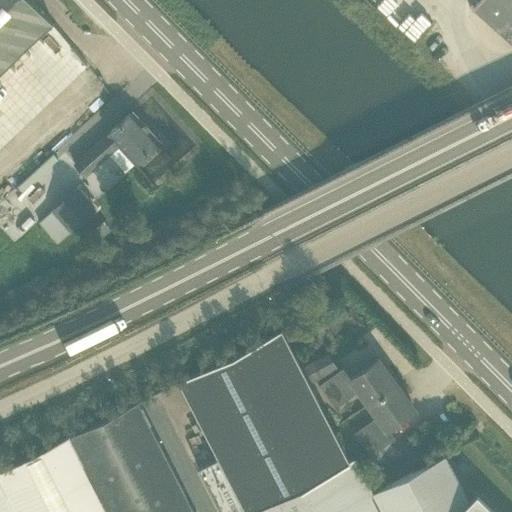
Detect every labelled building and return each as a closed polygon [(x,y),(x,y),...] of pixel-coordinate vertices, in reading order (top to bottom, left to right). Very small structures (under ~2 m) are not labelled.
[(0,0),(0,72),(52,22),(50,20),(49,21),(28,0),(0,0)] [(511,0),(477,0),(472,6),(511,41),(511,0)] [(117,124),(74,164),(85,176),(109,154),(124,171),(134,162),(135,162),(159,140),(132,110),(117,124)] [(57,242),(70,230),(70,231),(94,209),(75,188),(51,209),(52,210),(39,221),(57,242)] [(280,327),(178,378),(188,397),(195,411),(218,456),(198,467),(220,511),(243,511),(246,511),(494,511),(477,494),(468,502),(444,455),(370,493),(351,454),(345,457),(320,408),(309,384),(300,367),(280,327)] [(325,355),(300,367),(309,384),(334,371),(325,355)] [(319,384),(331,401),(335,406),(359,389),(369,402),(395,383),(377,358),(351,376),(344,367),(319,384)] [(378,415),(354,433),(370,454),(376,463),(398,447),(392,439),(385,429),(390,425),(397,420),(414,408),(395,383),(369,402),(378,415)] [(191,511),(144,419),(135,401),(0,468),(0,511),(191,511)]
